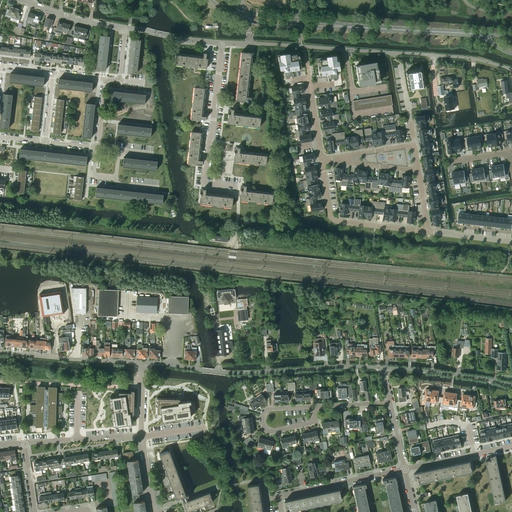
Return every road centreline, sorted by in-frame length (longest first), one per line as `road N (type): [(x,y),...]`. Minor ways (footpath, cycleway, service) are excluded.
road 1 (residential): [(250,43),(451,56),(511,69)]
road 2 (residential): [(384,368),(251,373),(143,363)]
road 3 (residential): [(236,187),(204,183),(221,43)]
road 4 (secondary): [(210,0),(264,25),(360,28)]
road 5 (residential): [(322,160),(335,221),(427,231)]
road 6 (residential): [(143,363),(0,353)]
road 7 (secondary): [(360,28),(256,14),(224,0)]
road 8 (residential): [(404,468),(279,495)]
road 9 (residential): [(511,382),(384,368)]
road 10 (secondary): [(484,35),(360,28)]
